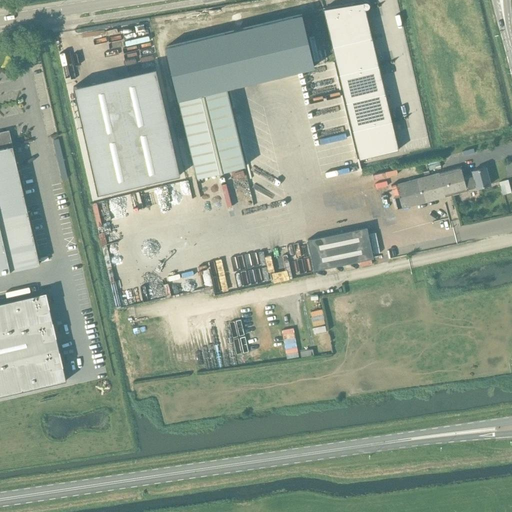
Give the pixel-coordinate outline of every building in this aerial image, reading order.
[(326,22),(366,13),(365,9),(366,9),(367,9),(368,9),(368,8),(369,8),(369,7),(369,6),(369,5),(369,4),(368,3),(367,2),(366,2),(365,2),(363,3),(355,4),(323,9),(326,22)] [(372,40),(366,13),(326,22),(333,50),(372,40)] [(165,47),(178,99),(226,88),(227,88),(314,67),(301,14),(165,47)] [(84,28),(87,52),(127,47),(123,23),(84,28)] [(379,67),(372,40),(333,50),(339,77),(379,67)] [(385,95),(379,67),(339,77),(346,104),(385,95)] [(156,68),(114,77),(139,184),(180,175),(156,68)] [(114,77),(73,87),(97,194),(139,184),(114,77)] [(313,94),(315,98),(337,91),(336,87),(313,94)] [(226,88),(178,99),(197,177),(245,166),(226,88)] [(392,122),(385,95),(346,104),(352,132),(392,122)] [(399,150),(392,122),(352,132),(359,159),(399,150)] [(0,273),(40,264),(9,130),(0,131),(0,273)] [(61,177),(67,176),(61,138),(55,139),(61,177)] [(442,162),(387,177),(399,222),(454,207),(442,162)] [(473,174),(464,177),(468,191),(491,184),(486,167),(472,171),(473,174)] [(188,179),(167,184),(172,203),(193,198),(188,179)] [(96,215),(110,210),(106,199),(92,204),(96,215)] [(374,258),(367,227),(307,240),(314,271),(374,258)] [(0,302),(0,333),(53,322),(46,292),(0,302)] [(293,307),(287,308),(290,331),(296,330),(293,307)] [(314,325),(326,323),(323,309),(311,310),(314,325)] [(230,320),(237,359),(250,357),(243,318),(230,320)] [(0,364),(59,351),(53,322),(0,333),(0,364)] [(59,351),(0,364),(0,395),(66,380),(59,351)]
